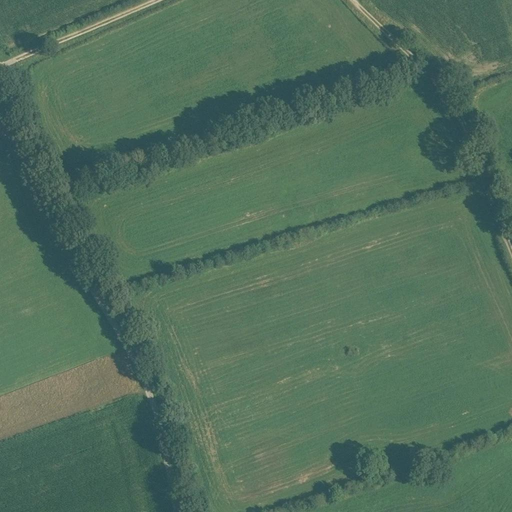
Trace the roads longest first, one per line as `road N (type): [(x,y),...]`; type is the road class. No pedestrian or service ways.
road 1 (unclassified): [(175,511),(140,372),(25,174),(0,107)]
road 2 (track): [(351,0),(448,96),(511,250)]
road 3 (track): [(0,66),(154,0)]
